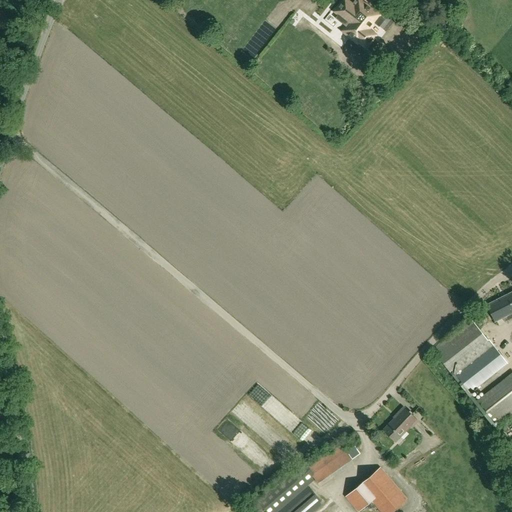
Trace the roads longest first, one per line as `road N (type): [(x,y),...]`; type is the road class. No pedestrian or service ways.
road 1 (unclassified): [(511,269),(443,329),(380,403),(349,419),(9,136)]
road 2 (unclassified): [(30,511),(0,333)]
road 3 (unclassified): [(9,136),(55,0)]
